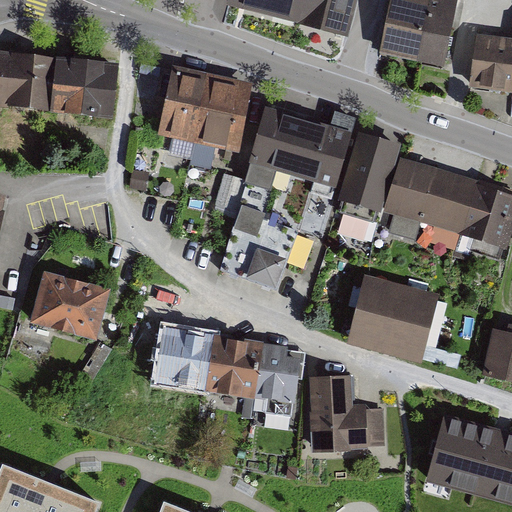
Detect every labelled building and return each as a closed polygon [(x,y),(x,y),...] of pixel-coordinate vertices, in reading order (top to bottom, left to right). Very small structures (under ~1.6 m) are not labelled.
[(226,0),(225,6),(294,23),(292,31),(340,43),(351,0),(226,0)] [(413,0),(392,0),(380,59),(445,72),(459,0),(430,0),(430,3),(413,0)] [(511,22),(511,23),(509,40),(474,37),(469,91),(511,94),(511,22)] [(247,91),(167,73),(153,136),(233,154),(247,91)] [(346,135),(265,110),(249,161),(330,186),(346,135)] [(401,139),(360,128),(341,196),(378,206),(376,212),(460,235),(458,241),(503,253),(511,218),(511,196),(394,165),(401,139)] [(243,212),(235,235),(258,244),(266,220),(243,212)] [(370,238),(371,219),(344,217),(343,236),(370,238)] [(247,285),(276,295),(287,266),(257,256),(247,285)] [(111,296),(44,279),(31,330),(98,348),(111,296)] [(348,350),(423,370),(441,300),(366,281),(348,350)] [(301,352),(156,329),(147,385),(292,408),(301,352)] [(511,335),(495,331),(483,378),(511,385),(511,335)] [(352,379),(307,381),(310,451),(383,448),(382,407),(353,409),(352,379)] [(511,434),(445,416),(427,481),(511,504),(511,434)] [(98,511),(100,507),(5,469),(0,482),(0,511),(98,511)]
